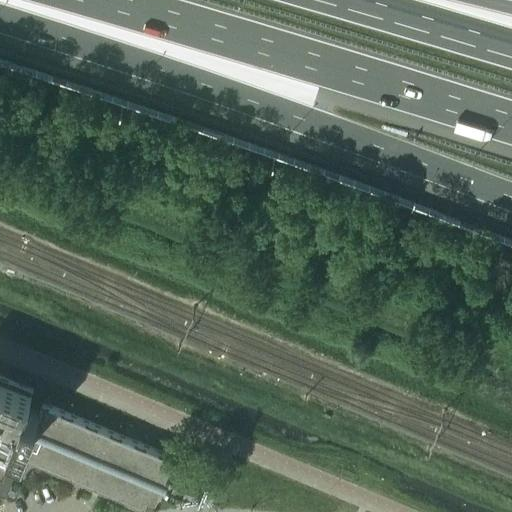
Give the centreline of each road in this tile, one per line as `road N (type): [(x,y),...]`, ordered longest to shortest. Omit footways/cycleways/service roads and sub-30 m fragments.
road 1 (motorway): [(0,2),(511,199)]
road 2 (motorway): [(99,0),(511,123)]
road 3 (motorway): [(511,44),(361,0)]
